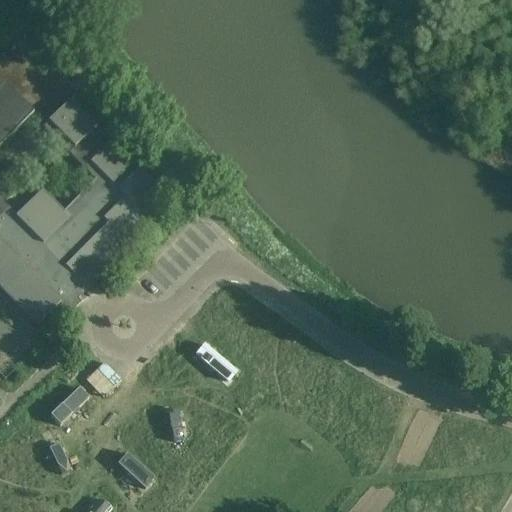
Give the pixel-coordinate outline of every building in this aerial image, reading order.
[(58,326),(81,304),(76,298),(85,288),(87,290),(130,246),(126,242),(147,220),(140,212),(161,191),(111,142),(106,147),(90,132),(96,126),(70,101),(42,129),(95,181),(63,213),(42,191),(16,217),(0,201),(0,148),(33,115),(4,85),(0,88),(0,289),(37,326),(48,316),(58,326)] [(205,348),(197,359),(228,384),(237,374),(222,362),(205,348)] [(104,365),(97,372),(113,389),(121,383),(104,365)] [(113,389),(97,372),(86,381),(103,399),(113,389)] [(75,396),(58,412),(66,421),(84,404),(75,396)] [(52,430),(39,436),(59,480),(72,474),(52,430)] [(127,457),(118,466),(144,491),(153,481),(127,457)] [(101,503),(93,511),(109,511),(110,511),(101,503)]
